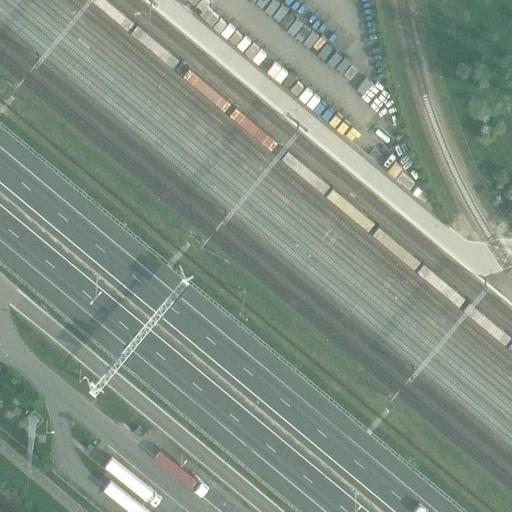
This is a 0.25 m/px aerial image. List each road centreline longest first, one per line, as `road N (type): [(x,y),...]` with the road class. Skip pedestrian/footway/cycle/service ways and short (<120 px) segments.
road 1 (motorway): [(415,511),(0,164)]
road 2 (motorway): [(0,241),(325,511)]
